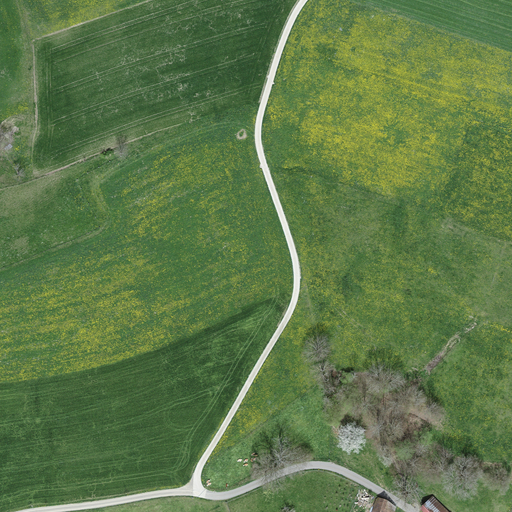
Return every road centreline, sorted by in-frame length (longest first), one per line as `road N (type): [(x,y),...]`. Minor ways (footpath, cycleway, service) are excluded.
road 1 (unclassified): [(202,493),(193,475),(295,291),(255,122),(302,0)]
road 2 (unclassified): [(406,511),(322,465),(229,493),(202,493)]
road 3 (unclassified): [(202,493),(34,511)]
